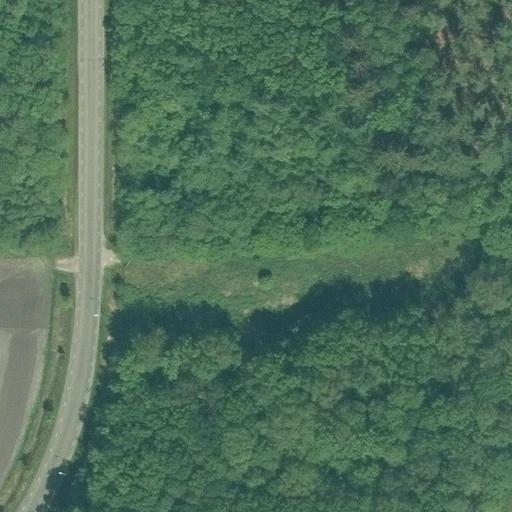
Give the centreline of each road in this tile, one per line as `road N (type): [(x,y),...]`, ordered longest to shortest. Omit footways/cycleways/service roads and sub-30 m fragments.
road 1 (secondary): [(91,0),(86,334),(56,466),(31,511)]
road 2 (track): [(470,511),(511,319)]
